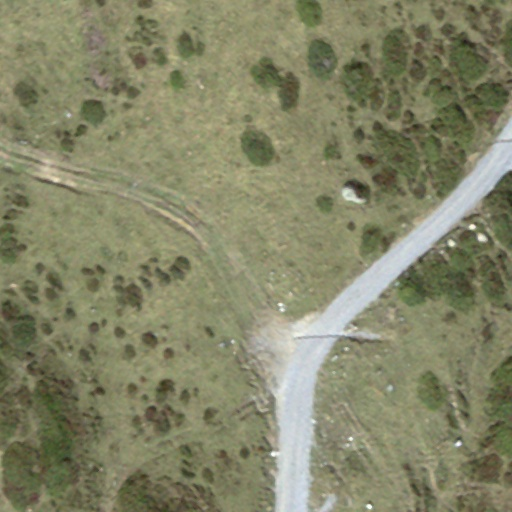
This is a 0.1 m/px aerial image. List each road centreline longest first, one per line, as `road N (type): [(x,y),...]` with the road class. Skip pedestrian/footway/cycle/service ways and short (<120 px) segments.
road 1 (track): [(511,137),(309,358),(292,416),(289,511)]
road 2 (track): [(292,416),(226,254),(0,166)]
